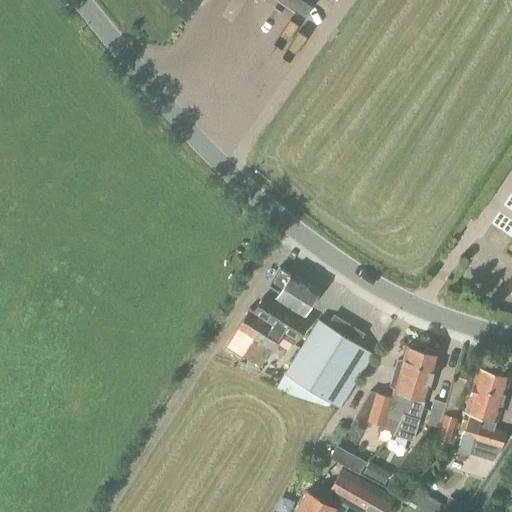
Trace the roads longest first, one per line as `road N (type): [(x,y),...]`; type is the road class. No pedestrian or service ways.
road 1 (unclassified): [(105,511),(289,231)]
road 2 (tertiary): [(511,338),(381,292),(289,231)]
road 3 (tertiary): [(225,174),(85,0)]
road 4 (unclassified): [(225,174),(345,0)]
